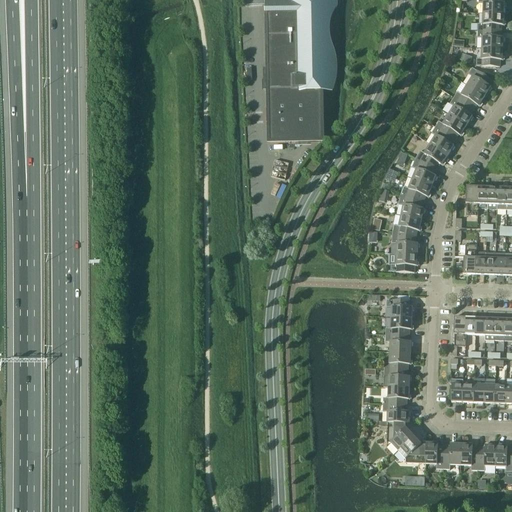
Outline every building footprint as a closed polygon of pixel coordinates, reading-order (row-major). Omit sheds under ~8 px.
[(483,15),(503,16),(504,9),(505,9),(505,4),(504,4),(502,4),(502,0),(478,0),(478,4),(483,4),(483,15)] [(268,71),(269,91),(329,89),(329,83),(328,41),(328,3),(267,4),(268,71)] [(503,22),(503,16),(483,15),(483,25),(477,25),(477,32),(501,33),(501,27),(504,27),(504,22),(503,22)] [(501,39),(501,33),(477,32),(477,39),(482,39),(482,50),(502,50),(503,44),(504,44),(504,39),(503,39),(501,39)] [(502,57),(502,50),(482,50),(481,60),(476,60),(476,67),(500,68),(500,61),(502,61),(502,62),(503,62),(503,57),(502,57)] [(467,87),(484,98),(488,92),(488,93),(489,93),(492,89),(491,88),(491,89),(489,87),(492,82),(472,69),(468,75),(472,78),(467,87)] [(481,104),(484,98),(467,87),(461,96),(457,93),(453,99),(473,112),(477,106),(479,108),(482,104),(481,104)] [(329,90),(329,89),(269,91),(269,122),(270,143),(322,142),(322,132),(322,110),(321,90),(329,90)] [(470,117),(473,112),(453,99),(450,105),(454,107),(448,116),(466,127),(470,122),(470,123),(473,118),(472,118),(470,117)] [(462,133),(466,127),(448,116),(443,125),(439,123),(435,128),(455,141),(458,136),(460,137),(461,138),(464,133),(463,133),(462,133)] [(452,146),(455,141),(435,128),(431,134),(436,137),(430,146),(447,157),(451,151),(452,151),(451,152),(452,152),(455,148),(454,147),(454,148),(452,146)] [(444,163),(447,157),(430,146),(424,155),(420,152),(415,160),(436,171),(440,165),(442,167),(445,163),(445,162),(444,163)] [(434,177),(436,171),(415,160),(412,169),(416,170),(412,180),(431,188),(434,182),(435,182),(434,182),(435,183),(437,178),(436,177),(436,178),(434,177)] [(429,194),(431,188),(412,180),(408,190),(404,188),(400,197),(423,204),(425,198),(428,199),(430,194),(430,195),(429,194)] [(478,210),(478,205),(478,188),(479,188),(470,188),(470,187),(466,187),(466,205),(467,205),(466,217),(478,217),(478,210)] [(478,188),(478,205),(478,210),(487,211),(488,188),(487,188),(487,189),(479,188),(478,188)] [(497,211),(498,189),(488,188),(487,211),(497,211)] [(506,211),(507,189),(498,189),(497,211),(506,211)] [(422,210),(423,204),(400,197),(398,206),(403,207),(401,217),(421,221),(423,215),(424,216),(425,210),(424,210),(424,211),(422,210)] [(420,228),(421,221),(401,217),(399,227),(394,226),(392,235),(416,238),(417,232),(419,232),(419,233),(420,233),(421,228),(420,228)] [(415,245),(416,238),(392,235),(392,245),(397,245),(396,255),(417,256),(417,249),(418,249),(418,250),(419,245),(418,245),(415,245)] [(477,247),(465,246),(465,258),(464,258),(463,276),(466,276),(475,276),(476,259),(477,254),(477,247)] [(485,276),(486,254),(477,254),(476,259),(475,276),(485,276)] [(494,277),(495,255),(486,254),(485,276),(494,277)] [(417,263),(417,256),(396,255),(396,266),(391,266),(391,273),(414,274),(414,267),(417,267),(417,268),(418,268),(418,263),(417,262),(417,263)] [(495,255),(494,277),(504,277),(505,255),(495,255)] [(391,319),(412,320),(412,313),(412,314),(413,314),(413,308),(413,309),(410,309),(410,302),(387,301),(386,308),(391,309),(391,319)] [(466,336),(466,319),(458,318),(454,318),(454,336),(454,348),(466,348),(466,336)] [(411,327),(412,320),(391,319),(391,330),(386,329),(385,336),(409,337),(409,331),(412,331),(413,326),(412,326),(412,327),(411,327)] [(475,337),(476,319),(466,319),(466,336),(475,337)] [(476,319),(475,337),(485,337),(485,319),(476,319)] [(485,337),(485,342),(494,342),(495,320),(485,319),(485,337)] [(495,320),(494,342),(504,342),(505,320),(495,320)] [(409,343),(409,337),(385,336),(385,343),(390,343),(390,354),(410,355),(411,348),(412,348),(412,343),(411,343),(409,343)] [(410,361),(410,355),(390,354),(389,364),(384,364),(384,371),(408,372),(408,366),(410,366),(411,366),(411,361),(410,361)] [(407,378),(408,372),(384,371),(384,378),(389,378),(388,389),(409,389),(409,383),(410,383),(411,378),(410,378),(407,378)] [(462,403),(463,383),(463,381),(450,381),(450,386),(452,386),(451,403),(462,403)] [(473,404),(474,383),(463,383),(462,403),(473,404)] [(484,404),(484,386),(474,386),(474,383),(473,404),(484,404)] [(495,404),(495,387),(484,386),(484,404),(495,404)] [(505,405),(506,387),(495,387),(495,404),(505,405)] [(409,396),(409,389),(388,389),(388,399),(383,399),(383,406),(407,407),(407,401),(409,401),(410,401),(410,396),(409,396)] [(406,413),(407,407),(383,406),(382,413),(387,413),(387,423),(408,424),(408,417),(409,417),(408,418),(409,418),(409,413),(406,413)] [(408,425),(408,424),(387,423),(386,444),(387,445),(387,444),(390,444),(398,452),(414,437),(409,432),(409,433),(405,430),(406,424),(408,425)] [(426,465),(426,444),(426,446),(421,446),(417,443),(418,442),(418,443),(419,442),(414,437),(398,452),(406,460),(405,464),(426,465)] [(443,471),(444,447),(438,447),(438,444),(433,443),(433,444),(433,445),(426,444),(426,465),(436,465),(436,470),(443,471)] [(460,466),(461,446),(454,445),(455,445),(455,444),(450,444),(450,445),(450,447),(444,447),(443,471),(450,471),(450,466),(460,466)] [(478,472),(479,448),(472,448),(472,446),(473,446),(473,445),(468,445),(468,446),(461,446),(460,466),(471,467),(471,472),(478,472)] [(495,468),(496,447),(489,447),(489,446),(490,446),(484,445),(484,446),(485,446),(485,449),(479,448),(478,472),(485,472),(485,467),(495,468)] [(511,473),(511,449),(507,449),(507,447),(508,447),(508,446),(502,446),(502,447),(503,447),(496,447),(495,468),(506,468),(506,473),(511,473)]
